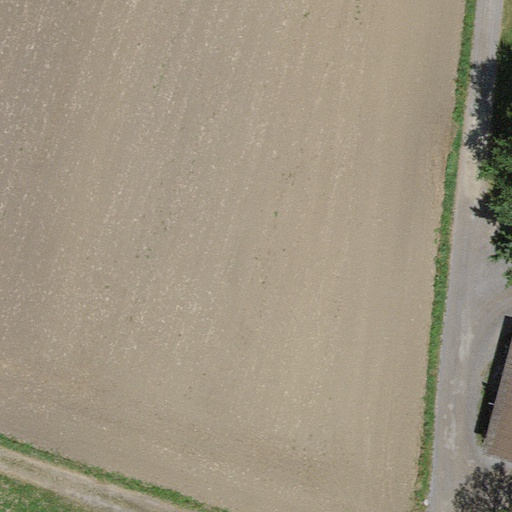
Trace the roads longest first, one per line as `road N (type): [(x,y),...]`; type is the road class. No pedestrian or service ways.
road 1 (track): [(497,0),(438,511)]
road 2 (track): [(0,451),(174,511)]
